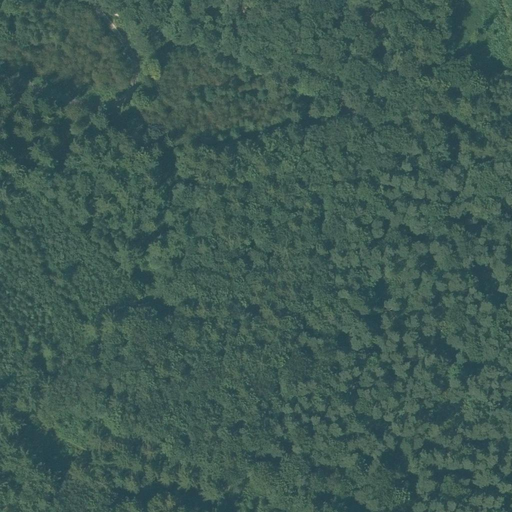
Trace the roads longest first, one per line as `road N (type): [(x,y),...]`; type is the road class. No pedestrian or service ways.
road 1 (track): [(226,508),(380,124)]
road 2 (track): [(119,101),(175,155),(187,192),(184,245),(167,288),(65,372),(40,420)]
road 3 (track): [(96,0),(132,56),(133,82),(119,101),(100,107),(0,71)]
